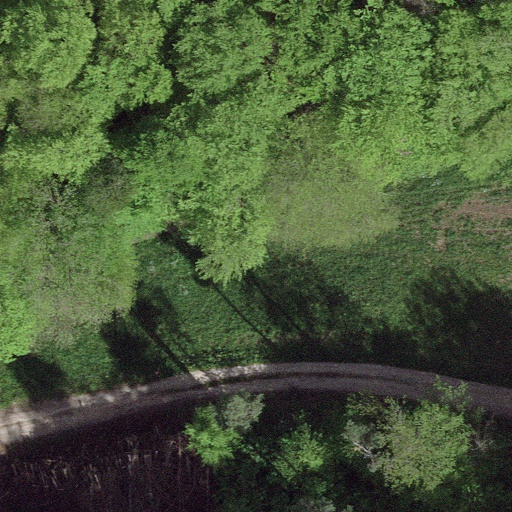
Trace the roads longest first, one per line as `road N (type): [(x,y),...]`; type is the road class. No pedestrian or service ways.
road 1 (track): [(511,122),(192,214),(0,288)]
road 2 (track): [(0,432),(200,385),(318,375),(511,400)]
